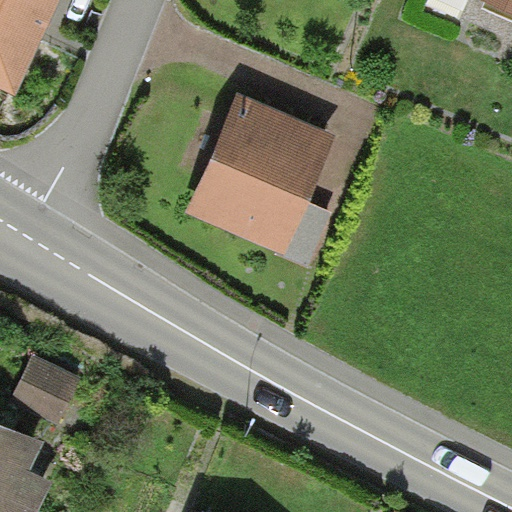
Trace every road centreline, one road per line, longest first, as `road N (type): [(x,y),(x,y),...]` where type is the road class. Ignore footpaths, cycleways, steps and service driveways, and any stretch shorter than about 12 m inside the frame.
road 1 (primary): [(28,240),(511,504)]
road 2 (residential): [(28,240),(131,0)]
